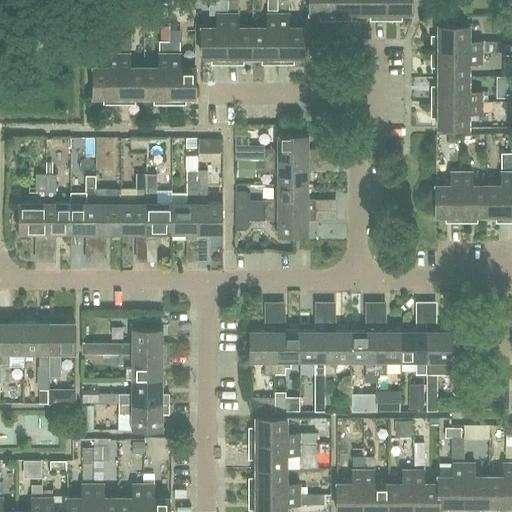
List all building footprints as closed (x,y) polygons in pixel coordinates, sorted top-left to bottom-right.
[(278,11),(278,0),(267,0),(268,11),(278,11)] [(310,0),(310,13),(326,13),(326,20),(336,20),(336,0),(310,0)] [(361,13),(361,0),(336,0),(336,20),(347,20),(346,13),(361,13)] [(387,20),(386,0),(361,0),(361,13),(377,13),(377,20),(387,20)] [(386,0),(387,20),(397,20),(397,13),(413,13),(412,0),(386,0)] [(235,64),(235,6),(227,5),(228,14),(217,14),(217,26),(202,26),(202,58),(217,58),(217,64),(235,64)] [(253,58),(253,26),(238,26),(238,14),(237,14),(236,6),(235,6),(235,64),(237,64),(238,58),(253,58)] [(267,64),(270,64),(270,14),(267,14),(267,26),(253,26),(253,58),(267,58),(267,64)] [(270,14),(270,64),(288,64),(288,58),(304,58),(304,26),(288,26),(288,14),(270,14)] [(432,51),(483,51),(483,52),(500,52),(500,41),(470,41),(470,25),(439,25),(439,41),(432,41),(432,51)] [(182,41),(181,30),(169,30),(169,41),(170,104),(180,104),(180,98),(196,98),(195,66),(180,66),(180,54),(179,41),(182,41)] [(120,104),(119,41),(107,40),(108,53),(108,66),(94,66),(94,98),(108,98),(108,104),(120,104)] [(145,98),(145,66),(130,66),(129,41),(119,41),(120,104),(129,104),(129,98),(145,98)] [(159,104),(170,104),(169,41),(159,41),(159,66),(145,66),(145,98),(159,98),(159,104)] [(483,51),(432,51),(432,62),(439,62),(439,76),(471,76),(470,62),(483,62),(483,52),(483,51)] [(433,102),(484,101),(484,91),(471,91),(471,76),(439,76),(439,91),(433,91),(433,102)] [(418,97),(432,98),(432,87),(435,87),(435,81),(420,80),(418,97)] [(484,101),(433,102),(433,113),(440,113),(440,127),(471,127),(471,112),(484,112),(484,101)] [(266,159),(316,159),(316,148),(310,148),(310,133),(279,133),(279,148),(266,148),(266,159)] [(249,134),(235,134),(235,145),(249,145),(249,134)] [(502,222),(511,221),(511,153),(501,153),(501,171),(502,171),(502,184),(487,184),(487,216),(502,216),(502,222)] [(279,169),(279,184),(309,184),(309,169),(315,169),(316,159),(266,159),(266,161),(237,161),(237,177),(255,177),(255,168),(279,169)] [(196,239),(208,239),(208,232),(223,233),(223,201),(208,201),(208,170),(197,171),(196,239)] [(196,239),(197,171),(187,171),(187,201),(172,201),(172,232),(187,233),(187,239),(196,239)] [(451,222),(462,222),(462,171),(451,171),(451,183),(436,184),(437,216),(451,216),(451,222)] [(487,216),(487,184),(472,184),(472,171),(462,171),(462,222),(472,222),(472,216),(487,216)] [(45,239),(46,174),(36,174),(36,201),(20,200),(19,232),(36,232),(35,238),(45,239)] [(45,239),(56,239),(56,232),(70,232),(70,201),(56,200),(57,174),(46,174),(45,239)] [(136,174),(136,189),(147,189),(147,174),(136,174)] [(147,189),(146,239),(157,239),(157,232),(172,232),(172,201),(158,201),(157,188),(156,174),(147,174),(147,189)] [(95,239),(96,188),(96,176),(87,176),(87,192),(70,191),(70,201),(70,232),(86,232),(86,239),(95,239)] [(265,199),(265,210),(315,210),(315,199),(310,199),(309,184),(279,184),(278,199),(265,199)] [(96,188),(95,239),(106,239),(106,232),(121,232),(121,201),(122,189),(107,189),(107,188),(96,188)] [(146,239),(147,189),(136,189),(136,201),(121,201),(121,232),(137,232),(137,239),(146,239)] [(235,191),(235,210),(249,210),(249,196),(245,191),(235,191)] [(235,210),(235,229),(246,229),(249,225),(249,210),(235,210)] [(315,210),(265,210),(265,220),(278,220),(278,236),(309,236),(309,220),(315,220),(315,210)] [(24,352),(25,320),(8,320),(8,314),(0,314),(0,376),(8,376),(8,352),(24,352)] [(49,365),(49,315),(39,315),(39,320),(25,320),(24,352),(38,352),(38,365),(49,365)] [(50,365),(50,375),(59,375),(59,353),(74,353),(75,321),(59,321),(59,315),(49,315),(49,365),(50,365)] [(82,354),(103,354),(168,353),(168,342),(162,342),(162,327),(157,327),(157,318),(133,317),(133,327),(132,326),(131,343),(84,343),(84,342),(82,342),(82,354)] [(265,372),(275,373),(276,322),(264,322),(264,328),(250,328),(250,359),(265,360),(265,372)] [(286,328),(286,323),(276,322),(275,373),(286,373),(286,367),(290,367),(290,360),(300,360),(301,329),(286,328)] [(315,329),(301,329),(300,360),(315,360),(315,373),(326,373),(326,323),(315,323),(315,329)] [(335,323),(326,323),(326,373),(336,373),(336,360),(351,360),(351,329),(336,329),(336,323),(335,323)] [(376,373),(376,323),(365,323),(365,329),(351,329),(351,360),(365,360),(365,373),(376,373)] [(385,323),(376,323),(376,373),(387,373),(387,360),(401,360),(401,329),(387,329),(387,323),(385,323)] [(415,329),(401,329),(401,360),(415,361),(415,373),(426,373),(427,373),(427,323),(415,323),(415,329)] [(426,395),(436,395),(437,360),(453,360),(453,329),(437,329),(437,323),(427,323),(427,373),(426,373),(426,395)] [(131,377),(163,377),(163,362),(168,362),(168,353),(103,354),(103,362),(118,362),(131,362),(131,377)] [(163,377),(131,377),(131,392),(118,392),(118,394),(99,394),(99,402),(118,402),(168,402),(168,393),(163,393),(163,377)] [(309,378),(309,405),(327,405),(327,378),(309,378)] [(48,404),(75,404),(76,388),(74,388),(48,388),(48,404)] [(400,411),(400,389),(377,389),(377,411),(400,411)] [(250,395),(250,409),(276,409),(276,395),(250,395)] [(131,413),(131,428),(163,428),(163,413),(168,413),(168,402),(118,402),(99,402),(99,403),(119,403),(119,413),(131,413)] [(81,405),(81,429),(94,429),(94,405),(81,405)] [(250,443),(300,443),(300,432),(288,432),(288,416),(256,416),(256,432),(250,432),(250,443)] [(445,437),(461,437),(461,428),(449,428),(445,428),(445,437)] [(414,442),(414,467),(424,467),(424,442),(414,442)] [(300,443),(250,443),(250,453),(256,453),(256,468),(288,468),(288,453),(300,453),(300,445),(300,443)] [(93,511),(93,482),(92,482),(92,447),(83,447),(83,495),(68,495),(68,509),(68,511),(93,511)] [(362,511),(363,457),(352,457),(352,481),(338,481),(337,511),(362,511)] [(374,457),(363,457),(362,511),(388,511),(388,481),(374,481),(374,457)] [(118,511),(119,495),(104,495),(104,482),(103,482),(103,460),(94,460),(93,482),(93,511),(118,511)] [(51,471),(67,471),(67,461),(51,461),(51,471)] [(465,511),(465,461),(455,461),(455,474),(439,474),(439,481),(439,506),(454,506),(454,511),(465,511)] [(490,506),(491,474),(476,474),(476,461),(465,461),(465,511),(466,511),(475,511),(476,506),(490,506)] [(505,511),(511,511),(511,461),(506,461),(506,474),(491,474),(490,506),(505,506),(505,511)] [(413,511),(414,467),(403,467),(403,481),(388,481),(388,511),(413,511)] [(438,511),(439,506),(439,481),(424,481),(424,467),(414,467),(413,511),(438,511)] [(288,482),(288,468),(256,468),(256,482),(249,482),(249,492),(308,492),(308,484),(300,484),(300,482),(288,482)] [(144,511),(144,482),(134,482),(133,495),(119,495),(118,511),(144,511)] [(144,482),(144,511),(169,511),(170,496),(154,496),(154,482),(144,482)] [(32,485),(32,496),(43,496),(43,485),(32,485)] [(308,494),(308,492),(249,492),(249,502),(256,502),(255,511),(287,511),(287,502),(299,502),(299,509),(316,508),(316,505),(330,505),(330,494),(308,494)] [(17,511),(17,509),(3,509),(3,496),(0,495),(0,511),(17,511)] [(68,511),(68,509),(68,495),(53,496),(43,496),(42,511),(68,511)] [(42,511),(43,496),(32,496),(32,509),(17,509),(17,511),(42,511)]
